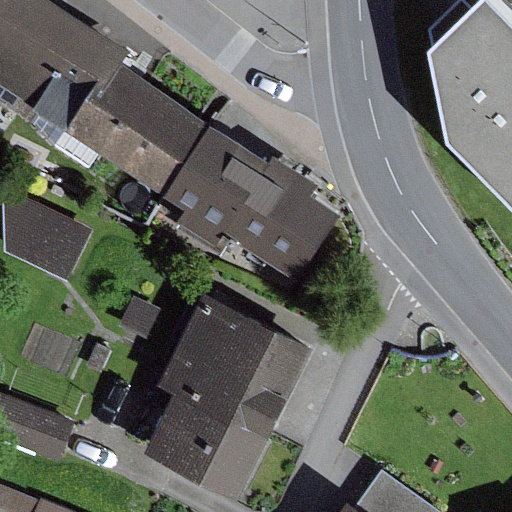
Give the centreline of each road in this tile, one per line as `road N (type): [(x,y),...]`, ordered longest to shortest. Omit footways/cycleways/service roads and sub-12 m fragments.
road 1 (residential): [(436,245),(405,272),(293,511)]
road 2 (unclassified): [(167,0),(284,84),(365,81)]
road 3 (tertiary): [(365,81),(396,185),(436,245)]
